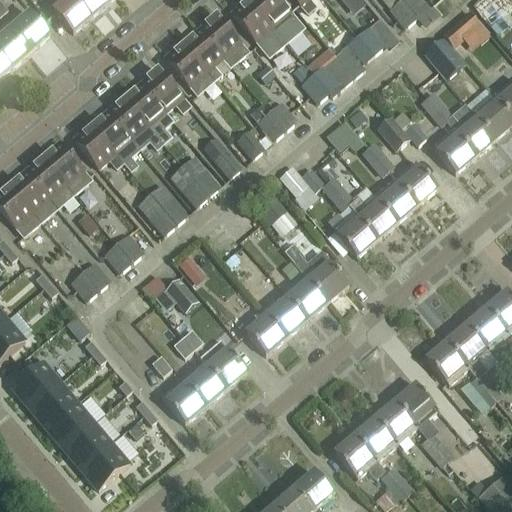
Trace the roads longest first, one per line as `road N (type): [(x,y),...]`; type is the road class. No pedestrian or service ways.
road 1 (unknown): [(205,470),(106,350),(107,325),(127,296),(466,0)]
road 2 (residential): [(157,511),(511,206)]
road 3 (residential): [(0,168),(183,0)]
road 4 (residential): [(91,511),(0,410)]
